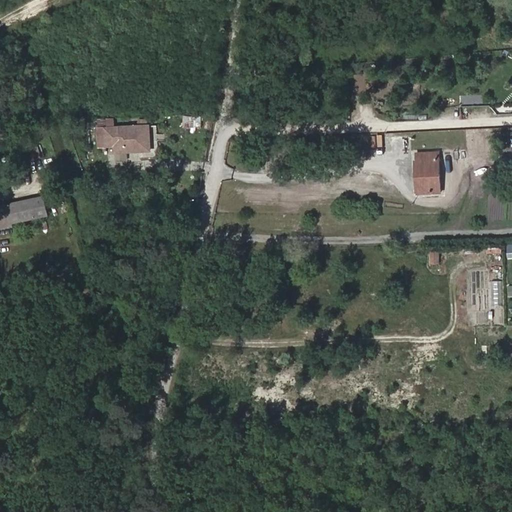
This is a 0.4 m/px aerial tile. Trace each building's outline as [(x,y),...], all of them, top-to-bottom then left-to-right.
[(200,127),(200,117),(185,117),(185,127),(200,127)] [(149,126),(148,118),(139,118),(139,126),(149,126)] [(150,151),(149,126),(139,126),(115,127),(114,119),(108,120),(108,128),(99,128),(99,147),(115,146),(115,153),(150,151)] [(41,157),(38,146),(25,150),(29,162),(41,157)] [(441,192),(439,153),(417,154),(417,161),(416,161),(416,173),(421,173),(422,193),(441,192)] [(143,181),(140,176),(134,175),(131,180),(134,186),(140,186),(143,181)] [(165,194),(164,177),(152,177),(153,194),(165,194)] [(48,216),(44,196),(7,204),(11,223),(48,216)] [(0,225),(11,223),(7,204),(0,205),(0,225)] [(439,261),(439,251),(431,251),(431,264),(439,264),(439,261)]
